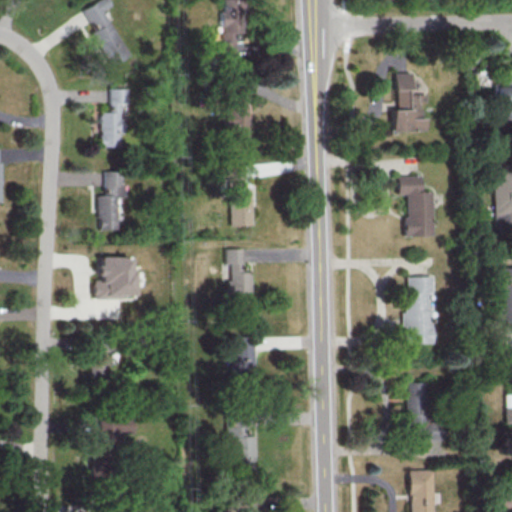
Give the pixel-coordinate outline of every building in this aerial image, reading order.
[(96,0),(81,8),(91,30),(108,65),(126,56),(103,8),(110,5),(107,0),(96,0)] [(222,0),(222,9),(219,9),(219,41),(215,41),(215,57),(233,57),(233,41),(240,41),(240,0),(222,0)] [(511,115),(511,67),(500,67),(500,85),(495,85),(496,121),(511,120),(511,115)] [(388,131),(420,130),(419,103),(423,102),(423,93),(409,93),(408,72),(392,72),(393,109),(388,109),(388,131)] [(240,82),(222,83),(224,139),(247,138),(246,103),(240,104),(240,82)] [(127,120),(126,87),(108,87),(108,111),(97,111),(98,146),(122,145),(121,120),(127,120)] [(227,225),(249,224),(249,187),(241,187),(241,164),(226,164),(227,225)] [(95,194),(96,228),(121,228),(120,170),(102,170),(102,194),(95,194)] [(511,222),(511,170),(490,170),(491,228),(511,227),(511,222)] [(428,190),(417,190),(417,175),(393,175),(393,194),(402,194),(403,217),(399,217),(400,235),(429,235),(428,190)] [(240,247),(222,248),(222,263),(227,263),(228,280),(225,280),(226,306),(249,305),(248,271),(240,271),(240,247)] [(90,297),(131,296),(130,255),(95,256),(95,279),(90,279),(90,297)] [(511,266),(487,266),(487,288),(500,288),(501,327),(511,327),(511,266)] [(400,276),(401,343),(428,343),(427,292),(429,292),(429,275),(400,276)] [(251,373),(251,336),(230,336),(231,373),(251,373)] [(106,367),(106,350),(87,351),(87,376),(99,375),(99,368),(106,367)] [(439,438),(438,423),(425,424),(423,381),(402,382),(405,440),(439,438)] [(130,433),(131,417),(98,416),(97,441),(117,442),(118,433),(130,433)] [(252,473),(251,435),(243,435),(243,422),(223,422),(223,437),(229,437),(230,473),(252,473)] [(430,511),(430,502),(438,502),(438,492),(429,492),(429,469),(405,469),(405,511),(430,511)] [(252,511),(252,494),(234,494),(234,511),(252,511)]
